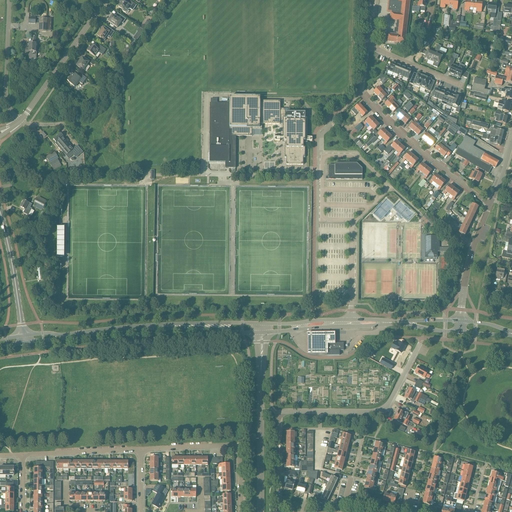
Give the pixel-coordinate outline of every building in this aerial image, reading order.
[(123,0),(118,7),(122,10),(125,13),(128,10),(130,9),(133,11),(134,8),(137,5),(130,1),(128,4),(123,0)] [(388,0),(387,12),(391,12),(390,19),(397,20),(396,28),(395,27),(394,35),(387,34),(386,42),(406,44),(406,36),(410,0),(388,0)] [(426,0),(419,0),(419,2),(417,2),(417,7),(412,7),(412,12),(419,13),(419,7),(421,7),(421,11),(425,11),(425,7),(426,0)] [(445,5),(449,6),(449,0),(440,0),(440,8),(445,8),(445,5)] [(458,1),(452,0),(449,0),(449,6),(449,8),(452,9),(457,10),(458,1)] [(470,8),(473,8),(474,2),(465,1),(464,10),(469,11),(470,8)] [(474,2),(473,8),(477,9),(476,12),(481,12),(482,3),(474,2)] [(498,19),(499,13),(499,12),(496,11),(496,5),(489,4),(488,10),(491,11),(490,18),(498,19)] [(508,17),(510,18),(511,7),(504,6),(503,14),(508,14),(508,17)] [(109,21),(108,22),(111,24),(111,26),(112,26),(113,26),(114,26),(117,28),(121,23),(123,24),(126,19),(119,15),(117,18),(113,15),(111,18),(110,18),(109,20),(109,21)] [(47,19),(40,18),(39,32),(47,32),(47,19)] [(142,25),(140,28),(144,31),(150,21),(148,20),(144,24),(142,25)] [(115,32),(107,27),(105,29),(103,28),(98,36),(101,39),(101,40),(103,41),(105,41),(106,40),(105,38),(107,36),(111,38),(115,32)] [(36,37),(33,36),(33,43),(29,43),(29,49),(26,48),(26,54),(32,55),(32,52),(36,52),(36,43),(36,37)] [(511,44),(511,41),(511,40),(501,38),(499,44),(511,47),(511,44)] [(97,49),(92,45),(87,51),(95,57),(98,52),(102,55),(106,50),(100,45),(97,49)] [(427,52),(427,54),(431,56),(430,56),(433,58),(434,57),(437,58),(437,59),(438,59),(441,60),(443,53),(445,54),(447,50),(440,48),(441,47),(437,45),(435,50),(434,53),(428,50),(427,52)] [(437,68),(441,60),(438,59),(437,59),(437,58),(434,57),(433,58),(430,56),(431,56),(427,54),(427,52),(423,50),(421,54),(426,56),(425,59),(434,62),(432,66),(437,68)] [(77,66),(83,71),(89,63),(93,65),(95,62),(89,58),(87,61),(82,58),(79,63),(78,63),(77,64),(77,65),(77,66)] [(388,71),(393,73),(396,65),(391,63),(388,71)] [(458,68),(454,77),(458,79),(458,78),(460,78),(463,70),(465,67),(459,64),(458,68)] [(502,64),(501,67),(502,69),(505,69),(504,74),(508,75),(508,76),(511,77),(511,70),(511,68),(507,66),(507,65),(502,64)] [(393,73),(398,75),(401,67),(396,65),(393,73)] [(454,77),(458,68),(452,66),(449,74),(450,74),(450,75),(454,77)] [(398,75),(397,77),(402,79),(403,77),(406,69),(401,67),(398,75)] [(406,69),(403,77),(408,79),(412,71),(406,69)] [(68,80),(67,81),(71,83),(70,84),(72,85),(73,87),(74,87),(75,87),(77,84),(79,82),(82,85),(85,82),(87,78),(80,74),(78,77),(76,76),(75,76),(72,74),(70,77),(68,79),(68,80)] [(420,88),(424,77),(422,77),(423,76),(418,74),(418,75),(416,79),(412,78),(409,84),(420,88)] [(496,77),(494,84),(502,86),(503,82),(511,83),(511,77),(508,76),(508,75),(504,74),(504,78),(501,78),(496,77)] [(426,78),(424,77),(420,88),(430,92),(433,86),(429,84),(431,80),(430,80),(431,79),(426,77),(426,78)] [(486,80),(475,78),(472,91),(483,94),(486,80)] [(378,96),(383,91),(379,87),(373,92),(378,96)] [(383,91),(378,96),(382,101),(387,96),(389,94),(385,89),(383,91)] [(432,97),(437,99),(441,91),(435,89),(432,97)] [(507,91),(501,90),(501,93),(507,94),(506,98),(511,100),(511,99),(511,91),(507,91)] [(407,91),(403,94),(408,99),(412,96),(407,91)] [(442,101),(446,93),(441,91),(437,99),(442,101)] [(487,96),(474,92),(473,97),(486,101),(487,96)] [(451,95),(446,93),(442,101),(441,103),(446,106),(447,103),(451,95)] [(447,103),(446,106),(451,108),(452,105),(456,97),(455,97),(451,95),(447,103)] [(397,102),(396,101),(391,96),(389,98),(390,99),(385,104),(389,109),(397,102)] [(260,97),(230,97),(230,99),(230,103),(210,103),(210,162),(225,162),(225,168),(226,168),(226,167),(229,167),(229,169),(236,169),(236,136),(252,137),(252,130),(262,130),(262,124),(280,124),(280,121),(285,121),(285,158),(286,158),(286,165),(303,165),(303,158),(305,158),(305,113),(285,113),(285,109),(280,109),(280,101),(260,101),(260,99),(260,97)] [(452,105),(451,108),(456,110),(455,112),(459,113),(462,102),(460,101),(461,99),(456,97),(452,105)] [(401,106),(397,101),(396,101),(397,102),(389,109),(393,113),(401,106)] [(499,101),(497,109),(502,110),(502,111),(509,112),(511,104),(504,102),(504,103),(499,101)] [(413,107),(409,103),(404,108),(405,109),(403,112),(402,111),(397,117),(401,121),(407,115),(409,113),(408,112),(413,107)] [(359,113),(363,108),(359,104),(352,111),(356,115),(359,113)] [(368,113),(363,108),(359,113),(363,117),(368,113)] [(429,108),(428,112),(438,117),(439,113),(429,108)] [(507,117),(495,114),(494,117),(496,118),(495,121),(499,122),(505,124),(507,117)] [(407,115),(401,121),(405,125),(411,119),(407,115)] [(447,118),(447,119),(448,119),(448,120),(450,121),(456,125),(457,120),(451,118),(449,117),(448,116),(447,118)] [(367,124),(370,126),(375,121),(371,117),(363,124),(365,125),(367,124)] [(414,132),(418,126),(416,124),(418,122),(416,120),(409,128),(414,132)] [(489,125),(472,120),(471,125),(488,129),(489,125)] [(379,125),(375,121),(370,126),(372,129),(369,132),(371,134),(370,134),(372,136),(377,132),(375,130),(379,125)] [(354,143),(358,139),(362,136),(360,133),(355,138),(354,138),(352,136),(355,133),(356,133),(358,134),(360,131),(359,131),(363,127),(360,124),(348,136),(354,143)] [(423,130),(418,126),(414,132),(418,136),(423,130)] [(494,132),(492,136),(501,139),(503,132),(501,131),(499,130),(499,129),(494,128),(493,130),(493,131),(494,132)] [(382,139),(388,133),(383,129),(375,138),(373,136),(365,144),(368,147),(372,143),(373,144),(380,136),(382,139)] [(433,135),(426,143),(431,147),(435,142),(437,143),(447,131),(444,129),(437,137),(434,134),(433,135)] [(422,139),(426,143),(433,135),(429,131),(422,139)] [(392,138),(388,133),(382,139),(385,142),(383,144),(385,145),(392,138)] [(68,142),(61,134),(54,140),(57,143),(56,144),(62,151),(66,148),(63,146),(68,142)] [(486,135),(485,140),(490,141),(489,145),(493,146),(495,146),(495,145),(497,145),(500,146),(501,139),(492,136),(490,136),(487,135),(486,135)] [(476,142),(465,136),(455,154),(469,163),(488,174),(492,167),(495,168),(499,161),(473,147),(476,142)] [(359,141),(358,139),(354,143),(360,149),(363,146),(359,141)] [(395,151),(400,145),(396,141),(392,145),(390,144),(384,151),(388,155),(391,150),(392,149),(392,148),(395,151)] [(440,144),(435,150),(440,154),(446,146),(445,146),(446,145),(447,144),(442,141),(441,142),(440,144)] [(66,148),(62,151),(66,156),(69,159),(73,155),(77,152),(79,155),(83,152),(78,146),(74,149),(68,142),(63,146),(66,148)] [(446,146),(440,154),(444,157),(446,155),(449,157),(451,153),(457,146),(453,144),(450,148),(446,145),(445,146),(446,146)] [(405,149),(400,145),(395,151),(398,153),(397,155),(398,157),(405,149)] [(59,159),(55,152),(46,157),(50,163),(59,159)] [(409,162),(414,156),(409,152),(402,160),(404,162),(406,160),(409,162)] [(418,160),(414,156),(409,162),(407,164),(412,168),(418,160)] [(52,168),(60,164),(58,160),(50,164),(52,168)] [(362,169),(357,164),(335,164),(335,165),(329,165),(329,180),(362,180),(362,169)] [(419,171),(422,174),(427,168),(422,164),(416,172),(418,173),(419,171)] [(432,171),(427,168),(422,174),(425,176),(424,178),(426,179),(432,171)] [(480,170),(477,169),(475,172),(472,180),(478,183),(482,175),(478,173),(480,170)] [(430,183),(435,187),(441,178),(436,174),(431,181),(430,183)] [(441,178),(435,187),(437,189),(439,190),(441,188),(446,182),(441,178)] [(447,193),(450,195),(455,189),(450,185),(443,193),(445,195),(447,193)] [(455,189),(450,195),(453,198),(452,200),(453,201),(459,193),(455,189)] [(46,201),(39,198),(38,200),(36,199),(34,202),(43,207),(45,204),(44,203),(46,201)] [(30,208),(32,205),(28,202),(24,200),(23,202),(20,207),(25,210),(23,213),(29,216),(32,209),(30,208)] [(469,211),(475,214),(478,207),(472,204),(469,211)] [(454,210),(453,209),(451,210),(453,212),(460,218),(462,216),(454,210)] [(450,211),(449,210),(447,213),(455,220),(456,219),(450,214),(451,212),(450,211)] [(472,221),(475,214),(469,211),(466,218),(472,221)] [(462,226),(468,228),(472,221),(466,218),(462,226)] [(456,231),(450,225),(447,229),(453,235),(456,231)] [(465,236),(468,228),(462,226),(459,233),(465,236)] [(440,236),(439,236),(426,236),(426,256),(435,256),(435,258),(438,258),(438,252),(449,252),(449,248),(440,248),(440,236)] [(511,248),(508,247),(507,252),(503,251),(502,254),(501,258),(509,259),(509,255),(511,255),(511,248)] [(504,270),(497,269),(494,281),(505,283),(506,275),(507,275),(508,271),(505,270),(504,270)] [(307,353),(327,352),(327,351),(326,351),(326,343),(334,343),(334,332),(307,333),(307,353)] [(394,343),(391,348),(401,353),(405,346),(399,343),(399,344),(395,342),(394,343)] [(344,351),(343,343),(334,343),(326,343),(326,351),(327,351),(327,352),(327,353),(327,356),(339,355),(339,353),(339,351),(344,351)] [(380,357),(386,360),(390,350),(385,348),(380,357)] [(386,360),(383,365),(391,370),(394,365),(386,360)] [(428,372),(418,367),(415,373),(425,378),(426,377),(429,379),(431,375),(427,373),(428,372)] [(409,388),(407,393),(420,399),(425,402),(427,398),(423,396),(422,398),(421,398),(422,395),(419,393),(420,390),(414,387),(413,386),(412,389),(409,388)] [(407,393),(404,397),(411,401),(410,401),(410,402),(414,404),(414,403),(415,402),(418,403),(421,405),(423,406),(424,404),(425,402),(420,399),(407,393)] [(405,412),(404,413),(398,410),(396,415),(409,421),(411,417),(407,416),(409,414),(405,412)] [(409,421),(396,415),(394,419),(407,426),(409,421)] [(286,438),(294,438),(294,432),(294,430),(289,430),(289,432),(286,432),(286,438)] [(342,440),(349,442),(351,436),(343,434),(342,437),(339,436),(339,439),(342,440)] [(376,442),(374,448),(382,450),(385,451),(385,448),(383,447),(384,442),(379,441),(379,443),(376,442)] [(346,453),(335,450),(335,453),(338,454),(337,457),(345,459),(346,453)] [(150,457),(150,463),(158,463),(158,457),(160,457),(160,454),(155,454),(155,457),(150,457)] [(412,464),(413,458),(404,456),(403,458),(405,458),(404,462),(412,464)] [(434,457),(433,463),(440,465),(444,466),(445,463),(441,462),(442,459),(434,457)] [(229,464),(222,464),(219,465),(218,465),(218,468),(221,468),(221,474),(230,473),(229,464)] [(401,471),(401,473),(409,475),(410,470),(402,468),(402,467),(399,467),(399,470),(401,471)] [(297,474),(295,474),(296,472),(288,471),(287,481),(285,488),(292,490),(294,483),(290,482),(291,478),(295,478),(297,478),(297,474)] [(310,472),(309,478),(314,479),(316,480),(317,472),(313,472),(310,472)] [(324,474),(322,477),(326,479),(326,478),(330,479),(328,483),(334,485),(338,479),(332,476),(331,477),(327,475),(325,474),(325,472),(323,472),(323,473),(324,474)] [(491,478),(498,480),(503,481),(503,478),(499,477),(500,474),(492,472),(491,478)] [(395,478),(394,481),(399,482),(398,485),(405,487),(406,487),(407,481),(399,479),(398,479),(398,478),(396,478),(395,478)] [(302,486),(303,480),(300,479),(298,485),(296,491),(307,494),(309,486),(306,485),(306,487),(302,486)] [(325,491),(331,493),(334,485),(328,483),(325,481),(323,484),(326,485),(325,486),(326,487),(325,491)] [(156,485),(152,491),(157,494),(151,505),(159,509),(165,497),(168,491),(165,489),(165,488),(161,486),(156,485)] [(331,493),(325,491),(322,489),(320,494),(319,494),(315,500),(322,504),(324,500),(327,501),(331,493)] [(389,491),(388,493),(385,493),(383,500),(388,502),(390,494),(391,494),(391,492),(389,491)] [(424,497),(431,499),(434,500),(435,497),(432,497),(433,494),(425,492),(424,497)] [(466,496),(458,494),(455,493),(453,499),(464,502),(466,496)]
